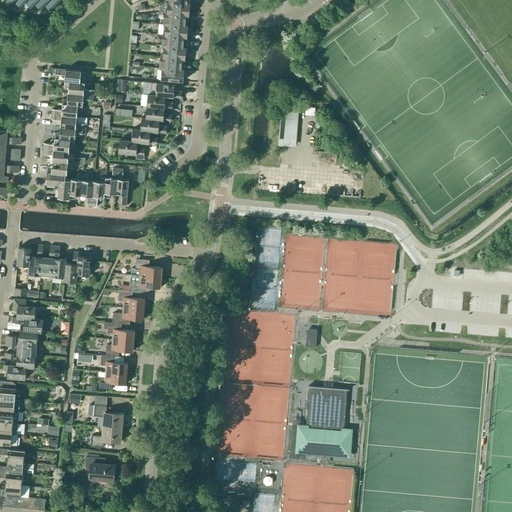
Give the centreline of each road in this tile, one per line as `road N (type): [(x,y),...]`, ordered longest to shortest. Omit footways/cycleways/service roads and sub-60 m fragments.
road 1 (tertiary): [(147,511),(169,333),(210,256)]
road 2 (residential): [(16,205),(36,57),(100,0)]
road 3 (residential): [(210,256),(11,235)]
road 4 (residential): [(211,0),(194,152)]
road 5 (tertiary): [(223,163),(234,23)]
